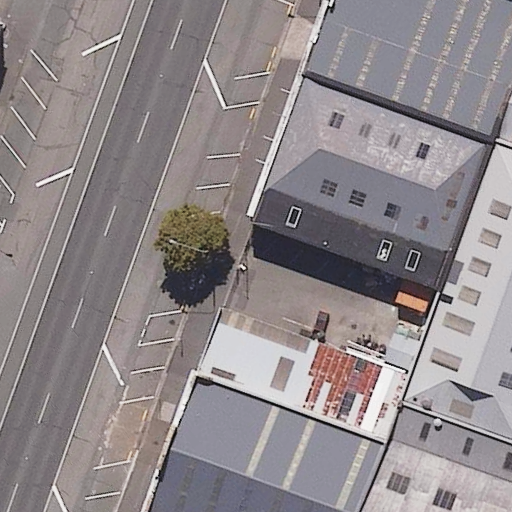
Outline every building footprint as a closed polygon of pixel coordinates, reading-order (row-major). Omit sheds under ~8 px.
[(434,293),(511,70),(511,0),(330,0),(250,224),(434,293)] [(0,79),(17,36),(0,30),(0,79)] [(511,77),(498,120),(511,124),(511,77)] [(511,124),(498,120),(443,278),(415,361),(404,393),(511,430),(511,124)] [(511,511),(511,461),(202,353),(145,511),(511,511)]
